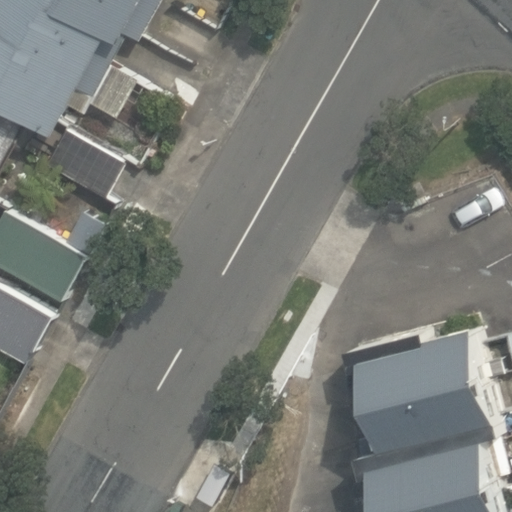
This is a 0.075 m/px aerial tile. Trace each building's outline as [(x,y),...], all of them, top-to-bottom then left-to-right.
[(0,0),(0,183),(38,113),(65,129),(91,84),(104,92),(101,97),(145,122),(164,87),(118,61),(136,28),(149,35),(169,0),(0,0)] [(54,161),(118,197),(138,161),(74,125),(54,161)] [(0,235),(0,258),(70,297),(112,220),(90,208),(73,240),(15,208),(0,235)] [(0,339),(33,358),(60,312),(0,278),(0,339)] [(511,511),(511,490),(507,472),(511,471),(511,439),(510,433),(498,436),(497,431),(511,427),(511,426),(498,373),(511,369),(511,363),(509,353),(493,357),(489,339),(485,324),(438,336),(436,326),(360,345),(366,366),(374,364),(395,446),(372,452),(377,472),(384,470),(395,511),(511,511)] [(206,491),(224,501),(241,468),(223,458),(206,491)]
